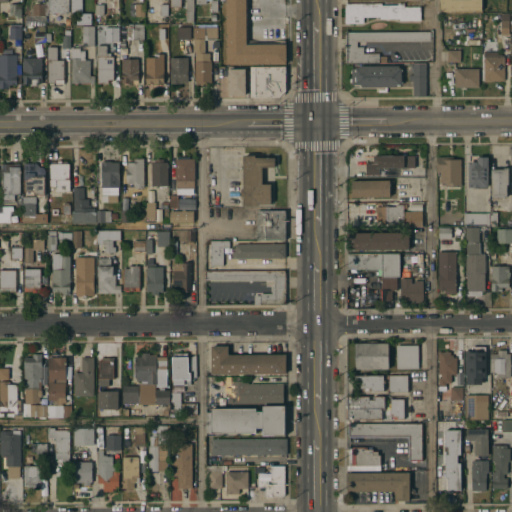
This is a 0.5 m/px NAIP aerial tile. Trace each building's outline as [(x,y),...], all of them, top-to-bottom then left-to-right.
[(68,0),(69,14),(47,14),(46,0),(68,0)] [(180,0),(180,8),(170,8),(170,0),(180,0)] [(193,0),(193,22),(185,22),(185,12),(186,12),(186,0),(193,0)] [(211,0),(212,1),(217,1),(217,12),(211,12),(211,1),(205,1),(205,5),(196,5),(196,0),(211,0)] [(226,66),(226,0),(246,0),(247,41),(246,41),(246,45),(286,45),(286,65),(285,65),(226,66)] [(440,12),(440,0),(481,0),(482,12),(440,12)] [(32,5),(34,5),(34,4),(39,3),(40,6),(46,6),(46,16),(39,16),(39,21),(34,21),(34,17),(32,17),(32,5)] [(381,5),(381,6),(398,6),(398,4),(404,4),(404,8),(420,8),(420,21),(399,21),(399,20),(380,20),(380,18),(363,18),(363,24),(345,24),(345,5),(346,5),(381,5)] [(20,24),(14,24),(14,19),(13,19),(13,17),(8,17),(8,5),(20,5),(20,24)] [(103,16),(95,16),(95,5),(103,5),(103,16)] [(135,5),(143,5),(143,17),(135,17),(135,5)] [(501,14),(509,14),(509,36),(501,36),(501,14)] [(119,67),(113,67),(113,81),(108,81),(108,84),(97,84),(97,58),(96,58),(96,46),(105,46),(105,42),(106,42),(106,26),(118,25),(119,67)] [(144,41),(119,40),(120,29),(134,29),(134,25),(143,25),(143,35),(144,35),(144,41)] [(94,46),(82,47),(82,27),(93,27),(94,46)] [(190,27),(177,27),(176,39),(190,39),(190,27)] [(21,40),(9,40),(9,28),(21,28),(21,40)] [(195,85),(195,52),(192,52),(192,28),(217,28),(217,41),(204,41),(204,54),(209,54),(209,62),(210,62),(210,84),(195,85)] [(379,64),(345,64),(344,47),(347,47),(347,42),(345,42),(345,33),(430,33),(430,31),(433,31),(433,40),(430,40),(430,42),(357,42),(357,43),(357,48),(363,48),(363,54),(379,54),(379,64)] [(46,43),(45,43),(45,45),(34,45),(34,34),(46,34),(46,43)] [(71,49),(79,49),(79,47),(83,47),(83,52),(84,52),(84,61),(89,61),(89,77),(94,77),(94,84),(71,84),(71,49)] [(63,85),(55,85),(55,83),(53,83),(53,86),(49,86),(49,84),(48,84),(47,48),(56,48),(56,61),(63,61),(63,85)] [(16,86),(8,86),(8,88),(7,88),(7,89),(0,89),(0,56),(1,56),(1,50),(11,50),(11,56),(15,56),(16,86)] [(188,83),(180,83),(180,85),(170,85),(170,59),(177,58),(177,50),(187,50),(187,58),(188,83)] [(447,63),(447,51),(460,51),(460,63),(447,63)] [(504,82),(492,82),(492,83),(484,83),(484,53),(499,53),(499,54),(502,54),(502,57),(504,57),(504,82)] [(163,84),(146,85),(145,58),(155,58),(155,55),(163,55),(163,84)] [(30,87),(30,85),(22,85),(22,59),(41,59),(41,84),(36,84),(36,85),(35,87),(30,87)] [(138,85),(132,85),(132,84),(128,84),(127,86),(124,86),(123,84),(121,84),(121,60),(138,60),(138,85)] [(409,82),(409,76),(413,76),(413,64),(426,64),(426,96),(413,96),(413,82),(409,82)] [(401,70),(402,70),(402,73),(401,73),(401,82),(402,82),(402,85),(401,85),(401,87),(396,87),(396,88),(361,88),(361,87),(353,87),(353,86),(351,86),(351,84),(350,84),(350,79),(351,79),(351,75),(351,71),(351,70),(359,70),(359,67),(398,67),(398,69),(401,69),(401,70)] [(250,68),(285,68),(285,92),(284,93),(285,94),(281,98),(280,97),(280,98),(250,98),(250,96),(250,68)] [(245,96),(228,96),(228,70),(245,70),(245,96)] [(455,88),(455,79),(454,79),(454,74),(455,74),(455,70),(479,70),(479,88),(455,88)] [(379,169),(379,176),(365,176),(365,163),(373,163),(373,156),(415,157),(414,169),(379,169)] [(243,158),(255,158),(255,160),(275,160),(275,169),(262,169),(262,187),(271,187),(271,206),(258,206),(258,208),(243,208),(243,199),(241,198),(241,193),(243,191),(243,158)] [(461,187),(446,187),(446,184),(440,184),(440,173),(437,173),(436,158),(453,158),(453,161),(460,160),(461,187)] [(488,188),(478,188),(478,189),(474,189),(474,188),(468,188),(468,162),(471,162),(471,163),(477,163),(477,158),(488,158),(488,188)] [(143,189),(134,189),(134,185),(127,185),(127,181),(125,181),(125,171),(127,171),(127,164),(133,164),(133,160),(143,160),(143,189)] [(194,160),(194,182),(193,182),(193,190),(193,196),(176,196),(176,190),(175,190),(175,182),(175,160),(194,160)] [(167,187),(166,187),(166,189),(161,189),(161,187),(151,187),(151,164),(155,164),(155,161),(163,161),(163,164),(167,163),(167,187)] [(51,165),(51,163),(56,163),(56,165),(57,165),(57,162),(61,162),(61,165),(62,165),(62,163),(67,163),(67,165),(68,165),(68,181),(69,181),(69,192),(55,192),(55,189),(53,189),(53,191),(49,191),(49,165),(51,165)] [(119,189),(118,189),(118,196),(117,196),(117,203),(101,203),(101,188),(100,188),(101,163),(111,163),(111,164),(118,164),(119,189)] [(44,196),(41,196),(41,198),(36,198),(36,196),(34,196),(34,193),(24,193),(24,182),(23,182),(23,165),(33,165),(33,164),(35,164),(39,168),(42,168),(44,171),(45,175),(44,176),(44,196)] [(19,195),(13,195),(13,204),(2,204),(2,196),(2,165),(13,165),(13,168),(19,168),(19,195)] [(507,198),(492,198),(492,170),(504,170),(504,169),(508,169),(508,186),(507,186),(507,198)] [(389,181),(389,197),(352,198),(352,182),(389,181)] [(72,223),(72,214),(73,214),(73,189),(83,189),(83,200),(88,200),(88,209),(93,209),(93,214),(95,214),(95,223),(72,223)] [(169,196),(177,196),(177,208),(169,208),(169,196)] [(21,223),(21,214),(22,214),(22,204),(22,198),(34,198),(34,204),(35,204),(35,214),(46,214),(46,223),(21,223)] [(154,203),(144,202),(144,221),(153,221),(154,203)] [(373,224),(372,214),(358,215),(358,203),(346,203),(347,225),(373,224)] [(381,224),(381,221),(377,221),(377,213),(381,213),(381,208),(395,207),(395,206),(403,205),(403,223),(381,224)] [(0,208),(12,208),(12,212),(10,212),(10,223),(0,223),(0,208)] [(181,210),(184,210),(184,211),(193,211),(193,222),(169,222),(169,211),(181,211),(181,210)] [(110,222),(96,223),(95,211),(104,211),(110,211),(110,222)] [(285,211),(285,240),(256,240),(256,211),(285,211)] [(128,212),(129,222),(121,222),(121,212),(128,212)] [(422,227),(410,227),(409,212),(422,212),(422,227)] [(464,225),(464,214),(489,214),(489,226),(487,226),(486,225),(464,225)] [(120,238),(112,239),(112,246),(114,245),(115,250),(103,250),(103,242),(97,242),(97,229),(119,228),(119,230),(120,238)] [(478,242),(465,242),(465,228),(478,228),(478,242)] [(451,229),(451,230),(450,230),(450,239),(438,239),(438,229),(451,229)] [(156,230),(168,230),(169,245),(157,245),(156,230)] [(186,230),(194,230),(194,239),(186,240),(186,230)] [(511,230),(511,244),(497,244),(497,230),(511,230)] [(46,231),(55,231),(55,237),(55,249),(55,250),(46,250),(46,231)] [(80,231),(80,246),(72,246),(72,231),(80,231)] [(409,231),(409,248),(347,248),(347,231),(409,231)] [(31,243),(23,243),(23,233),(31,233),(31,243)] [(134,250),(133,239),(144,238),(144,249),(134,250)] [(32,263),(23,263),(23,244),(32,245),(32,239),(43,239),(43,250),(32,250),(32,263)] [(210,242),(229,242),(229,249),(222,249),(222,267),(213,267),(213,268),(210,268),(210,242)] [(483,274),(482,274),(482,291),(479,291),(479,295),(473,295),(473,291),(467,292),(466,274),(465,243),(479,243),(479,254),(483,254),(483,274)] [(231,259),(231,252),(234,252),(234,245),(284,245),(284,259),(231,259)] [(21,248),(21,259),(10,259),(10,248),(21,248)] [(455,294),(437,294),(437,252),(455,252),(455,294)] [(377,276),(377,269),(347,269),(346,253),(398,253),(399,277),(381,278),(381,276),(377,276)] [(420,253),(405,254),(406,270),(421,269),(420,253)] [(69,255),(69,290),(68,290),(68,293),(63,293),(63,292),(60,292),(60,290),(52,290),(51,255),(69,255)] [(94,294),(75,294),(75,256),(93,256),(94,294)] [(114,284),(120,284),(120,291),(98,291),(97,257),(110,257),(110,264),(112,264),(112,268),(114,268),(114,284)] [(190,289),(182,289),(182,285),(173,285),(172,261),(190,261),(190,289)] [(138,289),(129,289),(123,288),(123,267),(128,267),(128,264),(139,264),(138,289)] [(162,290),(158,290),(158,293),(152,293),(152,290),(146,290),(146,265),(162,265),(162,290)] [(491,265),(509,265),(509,272),(509,277),(509,286),(502,286),(502,290),(492,290),(491,265)] [(40,290),(37,290),(37,291),(32,291),(32,290),(24,290),(23,267),(40,267),(40,290)] [(0,270),(15,270),(15,292),(0,292),(0,270)] [(206,280),(206,271),(284,271),(284,304),(253,304),(253,296),(259,295),(259,294),(271,294),(271,287),(273,287),(273,280),(206,280)] [(401,301),(401,276),(412,277),(412,281),(414,281),(414,279),(424,279),(423,301),(401,301)] [(397,289),(392,289),(392,299),(382,299),(381,278),(396,278),(397,289)] [(387,342),(388,367),(355,367),(355,342),(387,342)] [(396,344),(417,344),(418,366),(396,367),(396,344)] [(211,373),(210,345),(227,345),(228,353),(285,353),(285,372),(211,373)] [(510,362),(509,362),(509,376),(497,376),(497,371),(490,371),(490,349),(505,348),(505,352),(509,352),(510,362)] [(465,349),(472,349),(472,350),(485,349),(485,376),(481,376),(481,382),(466,383),(465,349)] [(438,359),(437,359),(437,357),(438,357),(438,350),(450,350),(450,353),(452,353),(452,356),(456,356),(456,373),(451,373),(451,381),(445,381),(445,385),(438,385),(438,376),(440,376),(440,372),(438,372),(438,359)] [(134,355),(141,355),(141,351),(149,351),(149,353),(156,353),(156,355),(166,355),(166,367),(156,367),(156,382),(154,382),(154,403),(139,403),(139,382),(141,382),(141,379),(138,379),(136,378),(135,377),(134,375),(134,355)] [(23,356),(32,356),(32,352),(41,352),(42,378),(40,378),(40,388),(41,388),(41,396),(39,396),(39,401),(32,401),(32,402),(24,403),(24,386),(27,386),(27,384),(24,384),(23,356)] [(195,376),(190,376),(190,383),(173,383),(173,378),(171,378),(171,356),(175,355),(175,352),(187,352),(187,356),(195,354),(195,376)] [(48,355),(65,356),(65,365),(70,365),(70,377),(65,377),(65,382),(65,387),(65,401),(62,401),(62,403),(57,403),(57,402),(53,402),(53,399),(48,399),(48,355)] [(93,394),(74,394),(74,377),(73,377),(73,371),(81,371),(81,355),(93,355),(93,394)] [(98,377),(98,359),(101,359),(101,356),(113,356),(113,377),(98,377)] [(382,374),(382,379),(384,379),(384,381),(382,381),(382,389),(371,389),(371,390),(367,390),(367,389),(355,389),(355,374),(382,374)] [(407,374),(407,390),(388,390),(388,378),(384,378),(384,374),(407,374)] [(157,376),(167,376),(167,383),(157,384),(157,376)] [(227,392),(230,392),(230,379),(248,379),(248,382),(282,382),(282,404),(284,404),(284,406),(227,406),(227,392)] [(0,380),(8,380),(8,383),(16,383),(17,412),(13,412),(13,415),(0,415),(0,380)] [(138,401),(129,401),(129,402),(122,402),(122,384),(138,384),(138,401)] [(462,385),(462,398),(450,399),(450,385),(462,385)] [(169,403),(165,403),(165,405),(161,405),(161,403),(155,403),(155,388),(169,387),(169,403)] [(196,402),(196,414),(174,414),(174,400),(170,400),(170,391),(180,391),(180,400),(179,400),(179,404),(180,404),(180,402),(196,402)] [(120,403),(105,404),(105,393),(119,392),(120,403)] [(464,393),(476,393),(476,399),(487,399),(487,418),(464,418),(464,393)] [(368,398),(373,398),(373,395),(384,395),(384,407),(381,407),(381,418),(370,418),(370,420),(368,420),(368,418),(366,418),(366,419),(364,419),(364,418),(347,418),(347,417),(345,417),(345,408),(347,408),(347,395),(368,395),(368,398)] [(390,398),(403,398),(403,419),(396,419),(396,415),(390,415),(390,398)] [(47,416),(29,415),(30,403),(47,403),(47,416)] [(71,404),(70,416),(47,416),(47,403),(71,404)] [(284,406),(284,434),(262,434),(262,426),(255,426),(255,432),(206,432),(206,410),(211,410),(211,407),(227,407),(227,406),(284,406)] [(511,420),(511,430),(501,430),(501,420),(511,420)] [(407,459),(407,436),(348,436),(347,434),(347,422),(421,422),(421,459),(407,459)] [(148,470),(148,444),(149,444),(149,435),(151,435),(151,429),(156,429),(156,425),(167,425),(168,442),(169,442),(169,470),(148,470)] [(68,457),(55,457),(55,437),(48,437),(48,426),(54,426),(54,429),(68,428),(68,457)] [(93,426),(93,443),(73,443),(73,427),(93,426)] [(487,454),(474,454),(473,439),(465,439),(465,427),(487,427),(487,454)] [(134,443),(134,433),(135,433),(135,428),(145,428),(145,443),(134,443)] [(0,430),(11,430),(17,430),(17,431),(22,431),(22,436),(17,436),(17,441),(22,441),(22,451),(21,451),(21,464),(14,464),(14,448),(10,448),(10,450),(7,450),(7,449),(0,449),(0,430)] [(120,449),(105,449),(105,433),(120,433),(120,449)] [(211,453),(211,437),(285,437),(285,453),(211,453)] [(47,442),(46,460),(40,460),(40,452),(35,452),(35,442),(47,442)] [(191,487),(177,487),(177,475),(171,475),(171,442),(191,442),(191,487)] [(491,470),(494,470),(494,460),(491,460),(491,444),(506,444),(506,447),(509,447),(509,460),(507,460),(507,472),(503,472),(503,477),(507,477),(506,487),(491,487),(491,470)] [(364,445),(364,448),(372,448),(372,450),(377,450),(377,454),(379,454),(379,458),(380,458),(380,459),(379,459),(379,464),(351,464),(351,447),(352,445),(364,445)] [(97,448),(102,448),(102,453),(106,453),(106,455),(112,455),(112,465),(114,465),(114,468),(113,468),(113,470),(119,470),(119,473),(118,473),(118,487),(112,487),(112,490),(102,490),(102,481),(97,482),(97,448)] [(450,449),(450,459),(440,459),(439,449),(450,449)] [(133,486),(122,486),(122,476),(122,456),(138,455),(138,476),(136,476),(136,479),(133,481),(133,486)] [(471,459),(487,459),(487,471),(485,471),(485,489),(480,489),(480,491),(471,490),(471,459)] [(92,480),(89,481),(89,483),(83,484),(83,481),(73,481),(73,461),(91,460),(92,480)] [(459,464),(459,487),(440,487),(440,464),(459,464)] [(39,465),(40,484),(24,484),(24,465),(39,465)] [(223,472),(221,472),(221,487),(208,487),(208,472),(206,472),(206,465),(223,465),(223,472)] [(264,495),(264,486),(257,486),(257,480),(268,479),(268,483),(277,483),(277,481),(270,481),(270,466),(284,466),(284,493),(282,495),(264,495)] [(247,470),(247,487),(238,487),(238,492),(225,492),(225,470),(247,470)] [(408,471),(408,488),(414,488),(414,493),(408,493),(408,499),(396,499),(396,498),(394,498),(394,493),(393,493),(393,490),(352,490),(352,489),(347,489),(347,487),(345,487),(345,471),(347,471),(408,471)]
